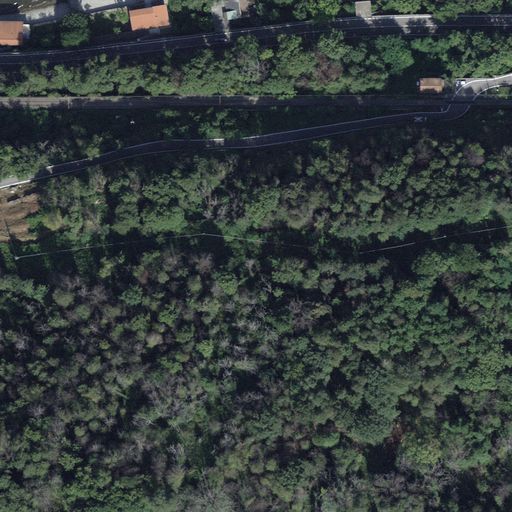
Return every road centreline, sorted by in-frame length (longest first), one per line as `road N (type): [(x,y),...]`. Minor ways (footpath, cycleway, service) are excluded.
road 1 (tertiary): [(511,78),(477,86),(443,117),(138,149),(0,186)]
road 2 (primary): [(0,61),(332,28),(511,24)]
